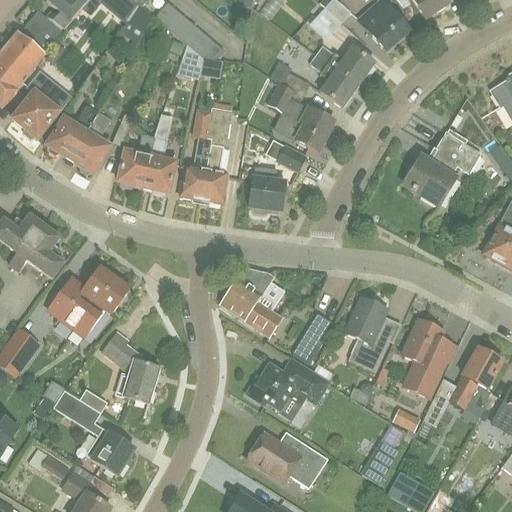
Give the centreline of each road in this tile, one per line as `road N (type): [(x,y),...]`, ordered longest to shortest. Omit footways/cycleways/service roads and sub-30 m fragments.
road 1 (residential): [(320,257),(323,232),(383,121),(447,57),(511,20)]
road 2 (residential): [(152,511),(192,438),(205,393),(205,243)]
road 3 (residential): [(205,243),(101,220),(0,154)]
road 4 (residential): [(511,323),(404,268),(320,257)]
